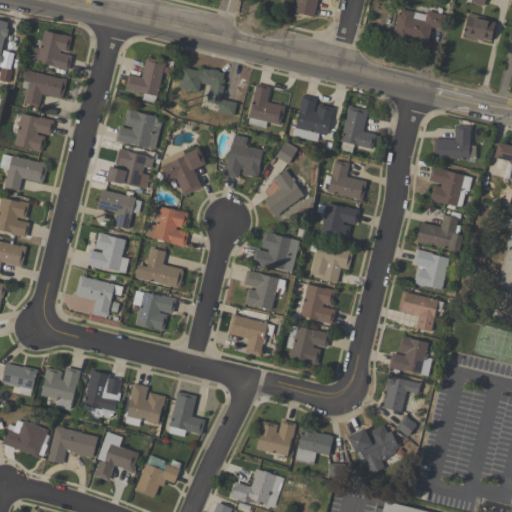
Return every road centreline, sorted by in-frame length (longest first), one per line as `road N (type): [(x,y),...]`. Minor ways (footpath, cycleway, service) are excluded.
road 1 (residential): [(511,108),(49,0)]
road 2 (residential): [(332,404),(353,385),(417,87)]
road 3 (residential): [(37,331),(110,15)]
road 4 (residential): [(332,404),(37,331)]
road 5 (residential): [(190,368),(226,221)]
road 6 (residential): [(192,511),(250,385)]
